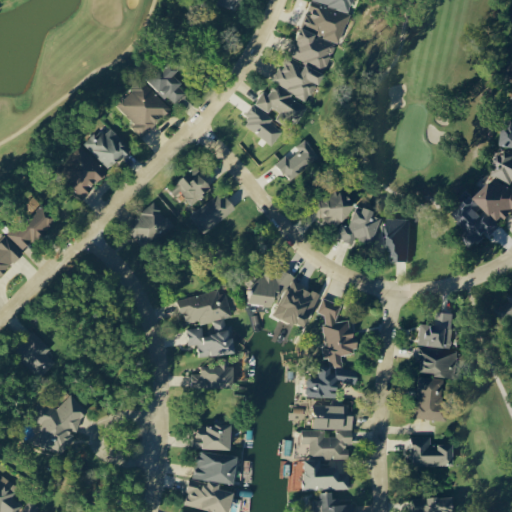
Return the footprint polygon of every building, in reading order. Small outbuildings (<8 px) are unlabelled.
[(242,9),(244,0),(218,0),(218,3),(242,9)] [(356,0),(311,0),(306,10),(309,12),(274,80),(276,81),(263,105),(298,123),(325,71),(321,69),(356,0)] [(188,91),(173,75),(179,69),(171,60),(151,78),(174,104),(188,91)] [(117,105),(136,124),(132,128),(142,138),(171,108),(142,79),(117,105)] [(109,169),(131,148),(112,128),(103,136),(98,130),(84,143),(109,169)] [(276,162),(289,181),(320,158),(307,139),(276,162)] [(85,191),(107,171),(81,144),(68,156),(77,166),(69,173),(85,191)] [(511,150),(507,148),(494,175),(511,183),(511,150)] [(199,173),(195,178),(186,171),(171,191),(194,208),(213,183),(199,173)] [(478,199),(504,222),(511,212),(511,187),(499,176),(478,199)] [(314,212),(338,229),(356,202),(333,186),(314,212)] [(237,209),(224,191),(191,215),(203,232),(237,209)] [(457,213),(481,239),(489,232),(492,235),(502,226),(482,205),(484,204),(476,196),(457,213)] [(175,227),(157,202),(126,225),(144,249),(175,227)] [(0,240),(0,268),(60,224),(47,206),(0,240)] [(350,226),(342,223),(337,237),(354,244),(356,236),(374,242),(383,216),(357,206),(350,226)] [(410,261),(410,218),(389,218),(389,225),(383,224),(383,240),(393,240),(392,260),(410,261)] [(276,314),(304,328),(321,294),(293,280),(276,314)] [(236,352),(234,337),(231,337),(228,317),(231,317),(227,291),(179,297),(183,323),(200,321),(200,324),(212,323),(214,334),(204,336),(202,327),(187,329),(189,345),(197,344),(199,358),(236,352)] [(511,294),(509,296),(511,302),(499,308),(505,323),(511,320),(511,294)] [(307,396),(337,397),(338,383),(358,384),(359,370),(342,369),(342,354),(356,354),(357,333),(350,333),(350,321),(338,320),(339,301),(321,300),(320,313),(326,313),(324,345),(323,345),(322,364),(318,364),(318,375),(308,375),(307,396)] [(454,312),(438,312),(438,325),(420,324),(419,345),(452,347),(454,312)] [(47,353),(52,347),(35,331),(16,351),(42,376),(55,361),(47,353)] [(416,360),(422,361),(421,373),(452,376),(455,351),(417,347),(416,360)] [(235,387),(235,365),(202,365),(203,374),(185,374),(185,388),(235,387)] [(444,420),(446,379),(419,377),(416,419),(444,420)] [(89,411),(72,394),(58,408),(38,403),(35,415),(44,425),(38,446),(65,453),(67,443),(77,433),(81,420),(89,411)] [(303,429),(303,444),(309,444),(309,458),(348,458),(348,444),(353,444),(353,415),(348,415),(348,405),(315,405),(315,429),(303,429)] [(233,448),(232,424),(194,425),(195,449),(233,448)] [(454,444),(431,444),(431,436),(411,437),(411,466),(455,465),(454,444)] [(239,456),(197,449),(188,507),(223,511),(231,511),(235,490),(222,489),(223,482),(235,484),(239,456)] [(350,473),(340,473),(339,466),(322,467),(322,459),(304,460),(305,491),(350,489),(350,473)] [(12,497),(19,486),(2,475),(0,478),(0,511),(17,511),(23,504),(12,497)] [(313,511),(353,511),(353,503),(345,504),(344,498),(334,499),(334,492),(321,492),(321,500),(313,500),(313,511)] [(455,511),(455,497),(416,498),(416,511),(455,511)] [(36,511),(40,507),(30,500),(21,511),(36,511)]
